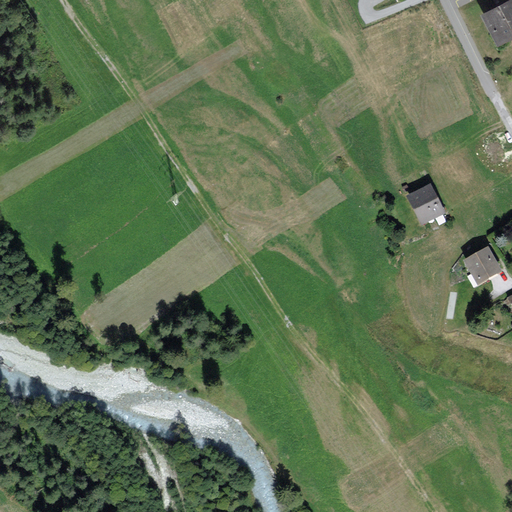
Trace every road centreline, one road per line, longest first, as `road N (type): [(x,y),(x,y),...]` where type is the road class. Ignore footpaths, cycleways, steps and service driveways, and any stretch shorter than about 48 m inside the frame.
road 1 (track): [(435,511),(93,76),(59,0)]
road 2 (residential): [(444,0),(511,129)]
